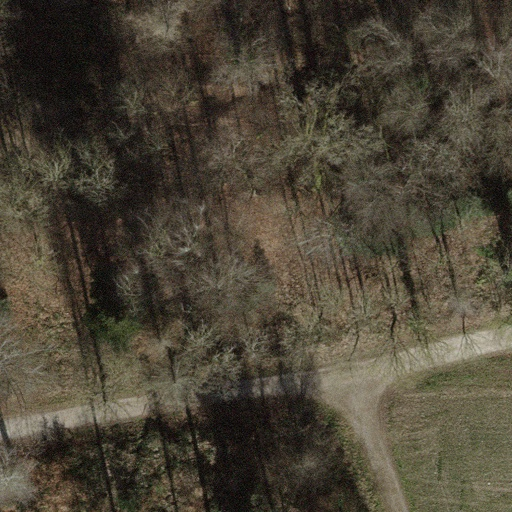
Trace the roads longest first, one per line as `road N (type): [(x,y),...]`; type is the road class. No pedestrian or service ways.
road 1 (track): [(511,336),(354,380),(0,432)]
road 2 (track): [(397,511),(354,380)]
